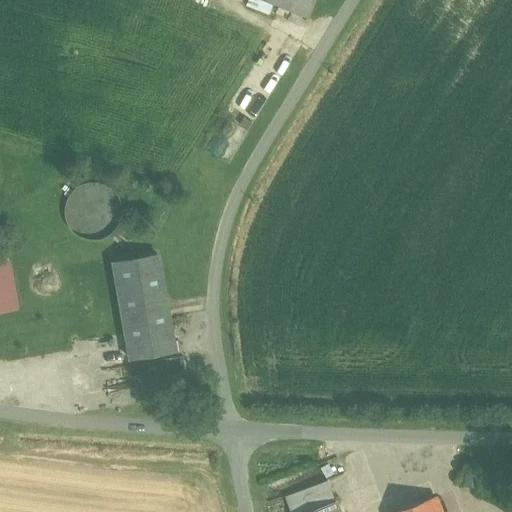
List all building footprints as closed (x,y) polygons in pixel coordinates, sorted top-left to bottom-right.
[(315,0),(265,0),(309,17),(315,0)] [(121,214),(121,204),(117,195),(110,188),(101,184),(91,183),(81,185),(72,191),(66,200),(64,211),(66,222),(73,231),(78,235),(85,238),(94,240),(104,237),(113,232),(119,224),(121,214)] [(155,254),(114,262),(133,360),(174,352),(155,254)] [(6,262),(0,262),(0,309),(14,307),(6,262)] [(327,481),(285,497),(291,511),(309,511),(335,502),(327,481)] [(439,511),(434,498),(397,511),(439,511)] [(339,511),(335,502),(309,511),(339,511)]
